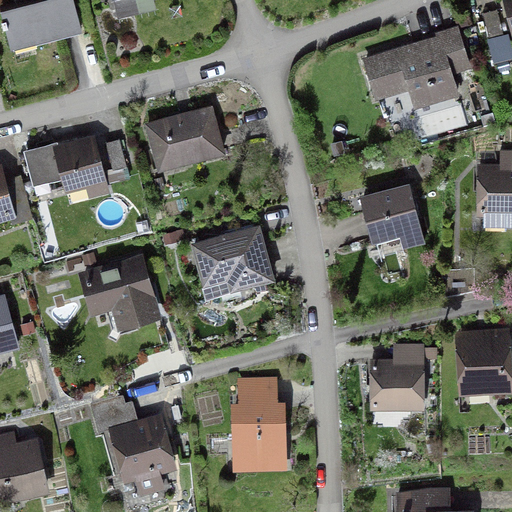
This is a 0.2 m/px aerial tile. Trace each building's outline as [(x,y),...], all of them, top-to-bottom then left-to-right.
[(5,25),(11,48),(83,29),(74,0),(15,0),(16,3),(1,7),(3,17),(1,17),(3,25),(5,25)] [(154,0),(112,0),(117,18),(157,9),(154,0)] [(511,0),(503,0),(511,31),(511,0)] [(507,59),(511,57),(511,46),(509,33),(503,34),(497,9),(483,12),(489,38),(487,38),(493,62),(496,62),(498,70),(510,67),(507,59)] [(454,71),(470,66),(459,26),(472,23),(468,11),(455,14),(457,23),(435,29),(436,34),(362,55),(374,99),(408,89),(413,107),(460,94),(454,71)] [(157,170),(226,151),(212,102),(144,121),(157,170)] [(89,197),(110,191),(108,183),(97,143),(95,132),(58,142),(57,139),(24,148),(33,185),(62,178),(65,191),(86,186),(89,197)] [(108,183),(130,177),(120,137),(97,143),(108,183)] [(331,141),(334,152),(345,149),(343,138),(331,141)] [(483,225),(511,225),(511,148),(500,148),(500,161),(477,161),(476,214),(483,215),(483,225)] [(33,217),(20,172),(5,176),(1,161),(0,160),(0,219),(9,217),(11,223),(33,217)] [(410,180),(359,193),(372,241),(377,240),(382,259),(405,253),(403,246),(426,240),(410,180)] [(191,240),(206,298),(276,279),(260,221),(191,240)] [(186,239),(183,228),(164,233),(167,244),(186,239)] [(96,261),(93,251),(83,254),(85,264),(96,261)] [(111,308),(117,329),(161,317),(143,252),(78,270),(90,314),(111,308)] [(474,267),(442,268),(442,296),(474,289),(474,267)] [(4,293),(0,293),(0,351),(18,347),(4,293)] [(36,331),(33,320),(19,323),(22,335),(36,331)] [(459,394),(511,390),(511,361),(510,325),(455,328),(459,394)] [(424,345),(424,341),(393,341),(393,356),(370,356),(370,408),(424,408),(424,358),(439,358),(439,345),(424,345)] [(287,469),(285,398),(278,398),(277,375),(237,376),(238,399),(231,399),(233,471),(287,469)] [(176,466),(161,410),(137,417),(132,400),(125,401),(123,394),(89,403),(97,432),(110,428),(124,481),(135,478),(139,493),(165,486),(161,470),(176,466)] [(17,440),(14,429),(0,432),(0,502),(50,490),(37,435),(17,440)] [(451,506),(450,485),(429,485),(396,489),(396,511),(473,511),(474,506),(451,506)]
